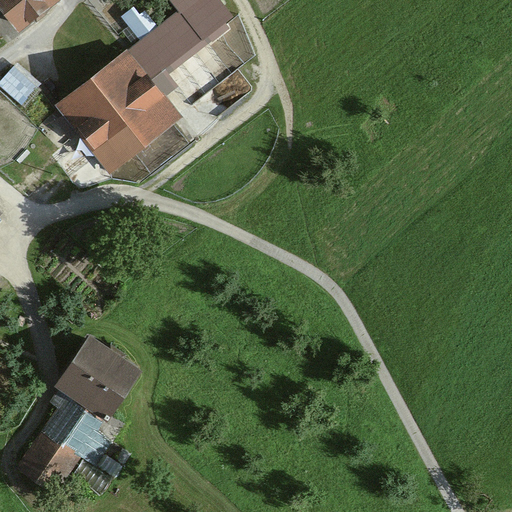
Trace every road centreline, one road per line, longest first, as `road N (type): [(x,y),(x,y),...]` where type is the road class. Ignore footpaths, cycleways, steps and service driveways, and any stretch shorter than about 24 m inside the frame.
road 1 (track): [(132,196),(193,213),(336,291),(455,511)]
road 2 (track): [(269,74),(287,109),(323,279)]
